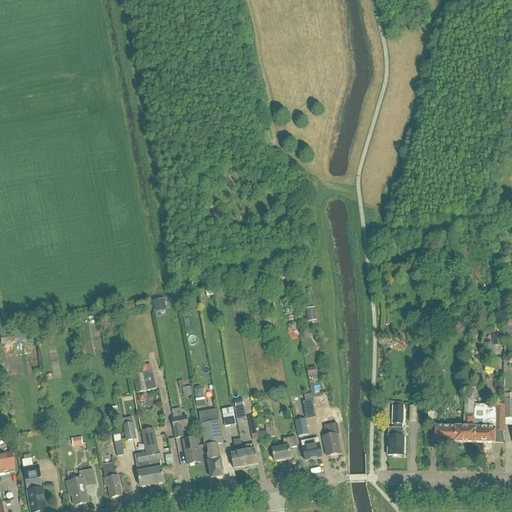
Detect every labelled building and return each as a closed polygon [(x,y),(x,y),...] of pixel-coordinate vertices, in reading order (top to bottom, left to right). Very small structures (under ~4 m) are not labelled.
[(164,300),(153,302),(155,313),(166,311),(164,300)] [(314,309),(306,310),(308,323),(316,321),(314,309)] [(493,336),(492,344),(501,344),(502,336),(493,336)] [(137,395),(156,390),(150,366),(141,369),(143,375),(133,377),(137,395)] [(316,368),(307,370),(308,377),(317,376),(316,368)] [(196,388),(194,391),(195,397),(198,400),(201,399),(203,396),(203,390),(200,387),(196,388)] [(182,398),(191,397),(190,389),(181,391),(182,398)] [(313,399),(313,401),(314,406),(323,405),(322,397),(313,399)] [(466,429),(466,445),(494,445),(494,432),(504,433),(505,420),(505,407),(504,407),(464,406),(463,429),(466,429)] [(237,421),(246,420),(244,407),(235,409),(237,421)] [(224,428),(236,426),(233,409),(222,411),(224,428)] [(402,426),(403,409),(393,409),(392,426),(393,426),(393,430),(388,430),(388,438),(387,458),(403,458),(404,438),(402,438),(402,431),(402,430),(402,426)] [(223,478),(217,446),(224,445),(217,411),(198,414),(205,449),(207,449),(209,463),(208,463),(211,480),(223,478)] [(325,438),(323,439),(326,459),(340,456),(337,437),(339,436),(337,425),(335,416),(326,418),(326,422),(323,423),(324,428),(325,438)] [(184,439),(182,430),(189,429),(186,417),(171,420),(173,432),(174,431),(175,440),(184,439)] [(252,441),(257,440),(252,418),(247,419),(252,441)] [(305,420),(295,422),(298,438),(308,436),(305,420)] [(126,442),(136,440),(133,424),(123,426),(126,442)] [(270,429),(269,426),(265,427),(266,432),(258,433),(260,441),(275,438),(274,433),(273,433),(272,429),(270,429)] [(466,429),(463,429),(436,428),(435,444),(466,445),(466,429)] [(142,433),(146,454),(152,487),(164,485),(162,470),(161,470),(160,461),(158,452),(154,431),(142,433)] [(117,458),(124,457),(121,443),(120,436),(113,437),(117,458)] [(82,439),(72,440),(73,448),(83,446),(82,439)] [(187,467),(201,464),(196,439),(182,442),(187,467)] [(274,463),(291,460),(289,450),(297,448),(295,439),(283,441),(284,449),(272,451),(274,463)] [(245,469),(241,448),(240,441),(233,442),(236,455),(231,456),(234,471),(245,469)] [(318,446),(318,443),(302,446),(305,462),(321,459),(319,446),(318,446)] [(241,448),(245,469),(257,466),(253,446),(241,448)] [(0,471),(15,469),(12,453),(0,455),(0,471)] [(140,489),(152,487),(146,454),(134,457),(138,474),(137,474),(140,489)] [(33,468),(31,459),(22,461),(23,470),(25,481),(29,505),(32,504),(33,511),(43,511),(43,510),(46,510),(43,490),(39,490),(37,480),(41,479),(38,467),(33,468)] [(116,478),(113,465),(102,467),(105,481),(104,481),(106,489),(108,488),(110,500),(122,497),(118,478),(116,478)] [(88,505),(85,488),(95,486),(93,471),(79,474),(81,481),(67,484),(69,498),(72,498),(74,507),(88,505)]
